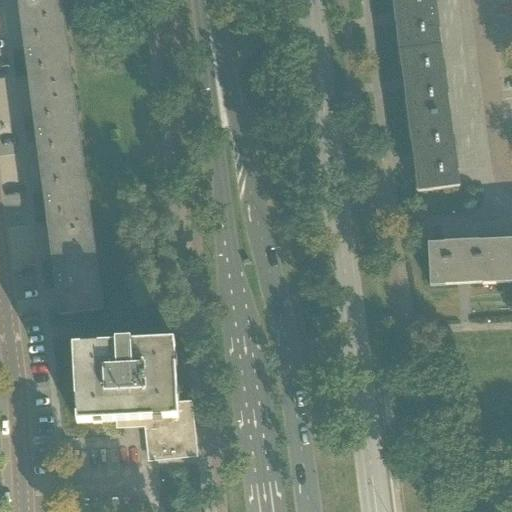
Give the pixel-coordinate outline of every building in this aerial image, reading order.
[(21,8),(39,142),(62,316),(101,311),(59,0),(23,0),(24,7),(21,8)] [(391,0),(399,52),(441,47),(438,19),(433,20),(432,10),(436,10),(434,0),(391,0)] [(399,52),(408,122),(450,116),(446,83),(442,84),(441,74),(445,74),(441,47),(399,52)] [(450,116),(408,122),(418,193),(460,188),(456,159),(452,159),(451,150),(455,149),(450,116)] [(511,239),(500,240),(502,283),(511,282),(511,239)] [(502,283),(500,240),(467,242),(467,246),(457,247),(457,242),(428,244),(430,287),(502,283)] [(174,342),(149,343),(132,344),(132,342),(116,342),(116,343),(116,346),(73,348),(77,425),(153,420),(153,430),(155,462),(195,458),(190,402),(178,402),(174,342)]
